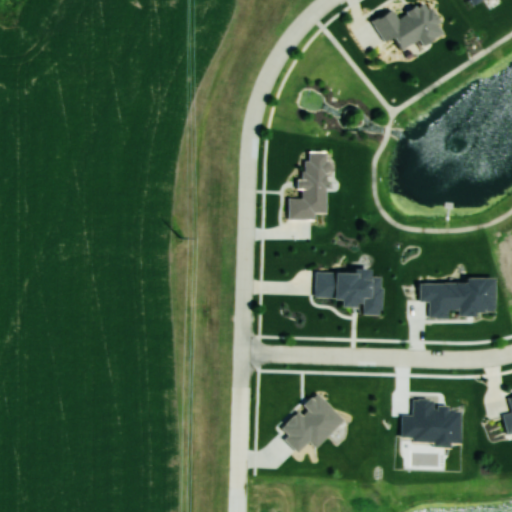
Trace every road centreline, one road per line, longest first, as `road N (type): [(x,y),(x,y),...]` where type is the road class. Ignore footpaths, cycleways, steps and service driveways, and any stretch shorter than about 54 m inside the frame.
road 1 (residential): [(236,511),(256,106)]
road 2 (residential): [(511,353),(462,360),(242,353)]
road 3 (residential): [(256,106),(278,55),(328,0)]
